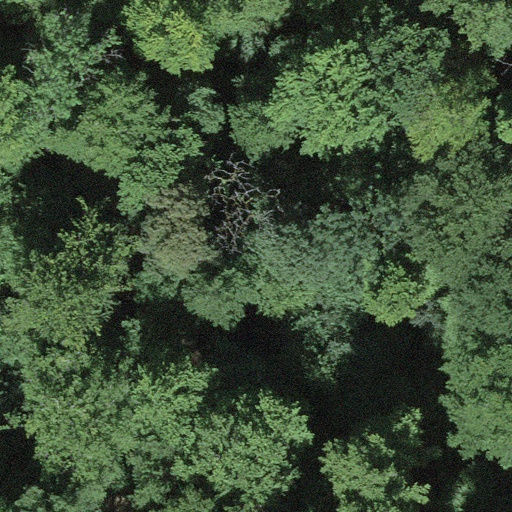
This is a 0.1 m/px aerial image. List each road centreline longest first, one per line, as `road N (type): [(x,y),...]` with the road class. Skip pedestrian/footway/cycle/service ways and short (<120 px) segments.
road 1 (track): [(259,511),(87,187),(37,0)]
road 2 (track): [(123,511),(208,418)]
